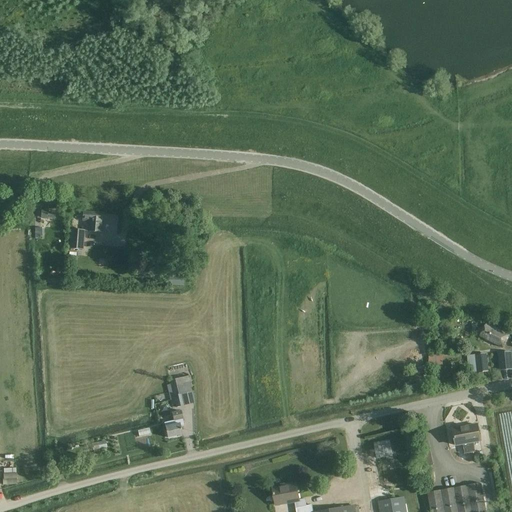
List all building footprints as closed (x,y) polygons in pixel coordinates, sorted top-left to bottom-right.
[(55,220),(55,212),(41,211),(41,219),(55,220)] [(88,232),(101,233),(102,213),(83,212),(82,221),(89,221),(88,232)] [(83,250),(85,230),(70,229),(69,249),(83,250)] [(509,335),(487,324),(481,337),(503,348),(509,335)] [(511,361),(511,352),(498,353),(500,370),(511,368),(511,361)] [(428,365),(443,364),(442,354),(427,355),(428,365)] [(475,374),(489,372),(487,354),(476,355),(476,354),(469,355),(470,366),(474,365),(475,374)] [(173,396),(176,408),(184,406),(181,394),(192,392),(188,376),(169,381),(170,385),(167,386),(169,397),(173,396)] [(164,423),(167,438),(182,435),(180,427),(184,426),(181,411),(172,413),(173,421),(164,423)] [(456,445),(462,444),(464,454),(475,452),(473,442),(480,441),(477,425),(454,430),(456,445)] [(372,443),(374,457),(390,455),(389,441),(372,443)] [(356,511),(355,505),(315,511),(313,511),(312,505),(307,506),(305,499),(299,500),(296,483),(285,485),(285,487),(273,489),(275,505),(294,501),(296,511),(356,511)] [(486,511),(481,483),(427,493),(430,511),(486,511)] [(397,498),(378,502),(379,511),(407,511),(404,497),(403,497),(402,492),(396,493),(397,498)]
